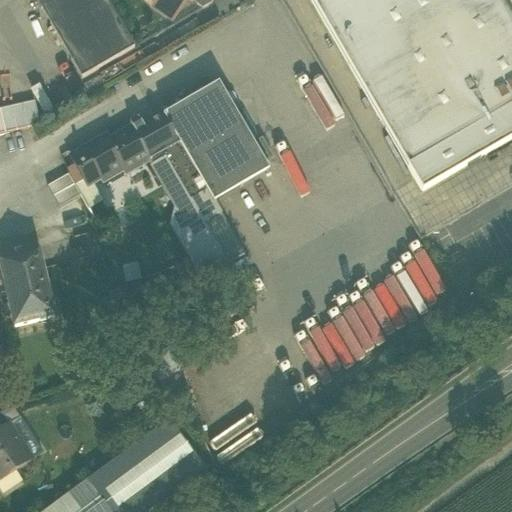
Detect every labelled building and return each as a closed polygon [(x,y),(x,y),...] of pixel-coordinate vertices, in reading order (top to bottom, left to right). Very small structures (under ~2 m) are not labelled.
[(134,49),(105,0),(34,0),(81,80),(134,49)] [(187,0),(158,0),(153,7),(172,21),(187,0)] [(187,0),(202,10),(210,5),(213,0),(187,0)] [(309,0),(408,169),(511,108),(511,15),(503,0),(309,0)] [(511,0),(503,0),(511,15),(511,0)] [(162,117),(165,123),(206,192),(213,204),(214,204),(260,178),(269,172),(218,85),(162,117)] [(34,103),(23,105),(28,129),(39,127),(34,103)] [(17,132),(28,129),(23,105),(11,108),(17,132)] [(6,134),(17,132),(11,108),(0,110),(6,134)] [(511,141),(511,108),(408,169),(422,193),(511,141)] [(129,125),(130,127),(131,126),(138,139),(146,134),(143,129),(144,129),(139,120),(136,119),(130,123),(129,125)] [(165,123),(146,134),(138,139),(151,161),(149,162),(151,166),(165,158),(190,201),(206,192),(165,123)] [(125,176),(149,162),(151,161),(138,139),(131,126),(130,127),(121,132),(121,133),(108,141),(106,136),(81,151),(87,161),(79,166),(86,179),(91,186),(92,185),(105,178),(103,174),(119,165),(125,176)] [(73,186),(86,179),(79,166),(87,161),(81,151),(106,136),(108,141),(121,133),(121,132),(120,131),(109,138),(106,133),(67,156),(73,166),(65,171),(68,175),(73,186)] [(165,158),(151,166),(176,209),(172,226),(203,280),(227,266),(203,224),(220,214),(217,210),(214,204),(213,204),(206,192),(190,201),(165,158)] [(47,187),(52,197),(73,186),(68,175),(47,187)] [(86,179),(73,186),(79,196),(88,211),(103,203),(92,185),(91,186),(86,179)] [(79,196),(73,186),(52,197),(58,208),(79,196)] [(203,224),(227,266),(244,256),(220,214),(203,224)] [(0,263),(15,327),(53,318),(38,254),(28,256),(5,262),(0,263)] [(418,293),(437,285),(424,256),(405,264),(418,293)] [(110,275),(103,261),(90,268),(97,282),(110,275)] [(141,281),(137,264),(121,267),(125,285),(141,281)] [(395,329),(415,317),(392,278),(371,291),(395,329)] [(123,301),(119,288),(106,293),(111,306),(123,301)] [(360,303),(322,325),(338,354),(357,343),(363,354),(383,342),(360,303)] [(149,364),(160,384),(170,379),(161,359),(149,364)] [(170,404),(180,398),(170,379),(160,384),(170,404)] [(8,397),(0,396),(0,410),(8,411),(8,397)] [(170,404),(177,416),(187,411),(180,398),(170,404)] [(20,421),(13,410),(0,414),(0,415),(7,427),(8,429),(20,421)] [(20,421),(8,429),(31,462),(42,454),(20,421)] [(89,479),(86,483),(107,511),(148,511),(203,472),(167,423),(89,479)] [(0,482),(31,462),(8,429),(7,427),(0,432),(0,482)] [(46,511),(107,511),(86,483),(46,511)]
